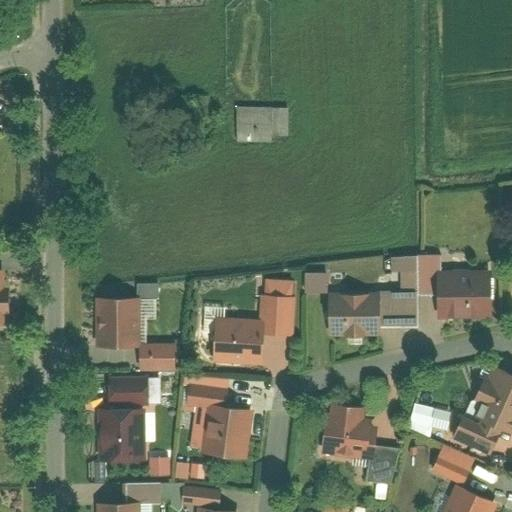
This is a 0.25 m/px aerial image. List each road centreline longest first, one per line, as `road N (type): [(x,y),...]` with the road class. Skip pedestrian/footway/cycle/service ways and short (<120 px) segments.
road 1 (residential): [(57,511),(48,44)]
road 2 (residential): [(511,349),(480,338),(295,385),(284,400),(266,511)]
